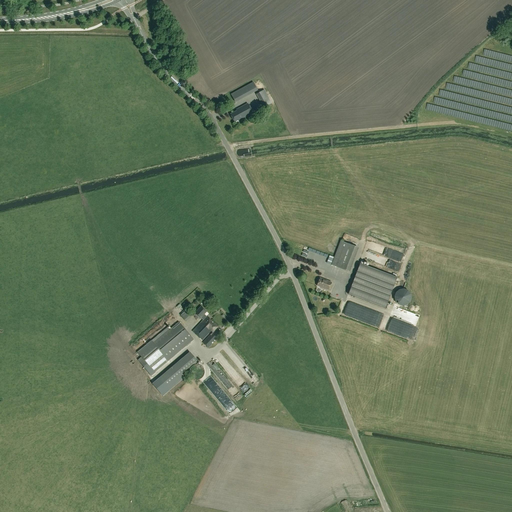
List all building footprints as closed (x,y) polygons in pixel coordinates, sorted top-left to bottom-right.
[(251,90),(260,84),(257,80),(248,85),(251,90)] [(248,95),(244,88),(239,90),(243,97),(248,95)] [(256,95),(259,100),(266,96),(263,91),(256,95)] [(230,114),(234,122),(241,119),(241,120),(253,114),(247,104),(236,110),(237,111),(230,114)] [(355,245),(359,236),(345,231),(341,240),(347,242),(348,241),(353,243),(353,244),(355,245)] [(348,271),(357,248),(341,241),(332,265),(348,271)] [(371,268),(360,264),(355,278),(348,294),(385,308),(391,292),(396,279),(370,269),(371,268)] [(332,283),(320,278),(317,286),(329,291),(332,283)] [(210,331),(212,332),(217,327),(204,314),(207,312),(201,307),(195,314),(200,319),(201,318),(203,320),(192,332),(201,341),(210,331)] [(188,310),(181,316),(184,320),(191,314),(188,310)] [(142,358),(138,361),(151,376),(154,373),(154,372),(193,339),(179,322),(169,331),(168,328),(138,353),(142,358)] [(217,328),(217,327),(212,332),(202,343),(207,348),(220,335),(215,330),(217,328)] [(189,366),(199,355),(190,347),(180,357),(189,366)] [(210,367),(233,397),(239,392),(216,362),(210,367)]
